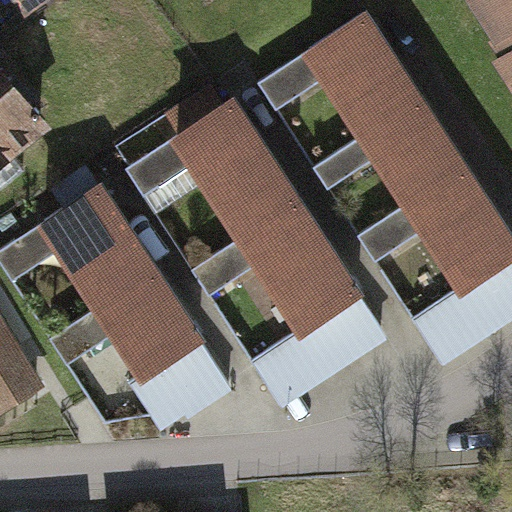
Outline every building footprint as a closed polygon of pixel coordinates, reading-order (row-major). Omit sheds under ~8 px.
[(13,0),(25,15),(44,0),(13,0)] [(511,0),(425,0),(511,129),(511,0)] [(511,243),(366,18),(264,84),(282,111),(318,88),(356,145),(321,167),(336,190),(370,168),(399,214),(366,236),(383,262),(418,240),(454,295),(419,317),(452,369),(511,330),(511,243)] [(0,67),(0,148),(40,118),(0,67)] [(236,100),(127,167),(147,198),(183,176),(228,247),(194,267),(213,298),(247,277),(286,338),(259,355),(290,408),(394,342),(236,100)] [(228,390),(105,190),(0,253),(0,269),(12,288),(52,264),(85,317),(50,338),(69,370),(107,348),(158,432),(228,390)] [(0,407),(39,386),(0,317),(0,407)]
